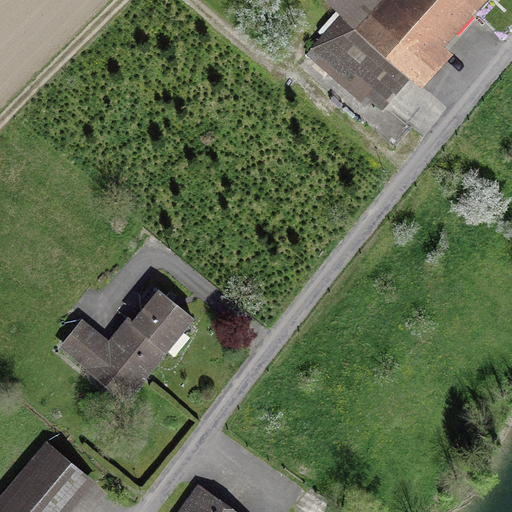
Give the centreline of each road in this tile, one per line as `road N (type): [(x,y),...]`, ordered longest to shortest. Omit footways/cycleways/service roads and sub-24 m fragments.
road 1 (residential): [(511,46),(146,511)]
road 2 (track): [(405,179),(190,0)]
road 3 (track): [(126,0),(0,123)]
